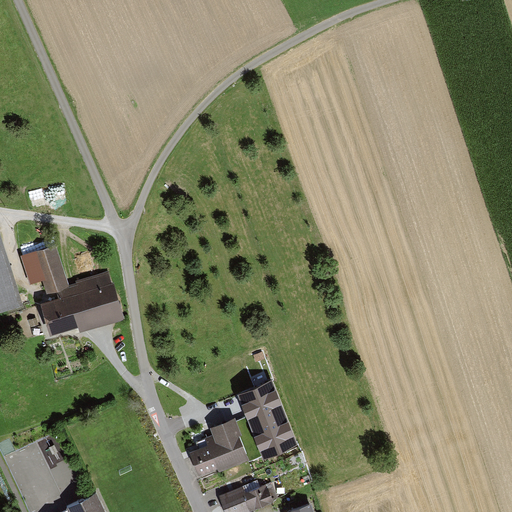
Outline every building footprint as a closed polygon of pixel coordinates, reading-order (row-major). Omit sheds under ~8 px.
[(0,309),(24,302),(0,229),(0,309)] [(56,243),(20,253),(30,282),(42,278),(47,291),(57,288),(69,284),(69,283),(56,243)] [(59,295),(41,300),(50,332),(78,324),(80,330),(125,318),(114,281),(112,281),(109,270),(75,279),(76,281),(69,283),(69,284),(57,288),(59,295)] [(39,324),(37,316),(29,318),(31,326),(39,324)] [(272,381),(238,395),(245,412),(264,460),(298,445),(272,381)] [(198,447),(189,451),(199,475),(217,468),(219,472),(250,459),(244,445),(240,435),(242,434),(236,419),(210,428),(214,435),(196,442),(198,447)] [(243,484),(219,493),(226,511),(245,511),(251,510),(250,508),(274,499),(274,498),(279,496),(272,480),(256,486),(254,480),(243,485),(243,484)] [(106,511),(96,490),(67,504),(68,506),(71,511),(106,511)] [(315,511),(312,500),(289,507),(290,509),(283,511),(282,511),(315,511)]
